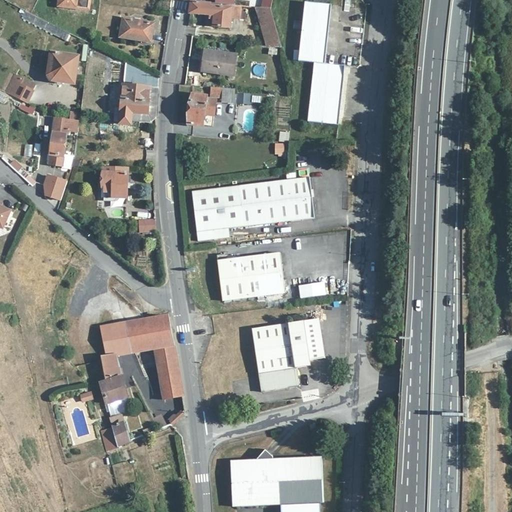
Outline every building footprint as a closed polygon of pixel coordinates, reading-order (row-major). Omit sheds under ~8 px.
[(59,0),(59,7),(85,9),(85,0),(59,0)] [(232,5),(194,1),(192,1),(190,13),(209,15),(215,15),(214,20),(214,27),(230,28),(232,5)] [(331,4),(305,2),(299,61),(314,63),(308,122),(338,125),(344,74),(341,74),(337,69),(338,66),(325,64),(331,4)] [(271,9),(264,8),(257,7),(268,47),(282,48),(273,17),(271,9)] [(31,14),(25,10),(21,18),(48,32),(66,41),(70,34),(31,14)] [(154,25),(123,19),(120,37),(151,43),(154,25)] [(238,55),(208,50),(206,60),(203,60),(201,72),(235,77),(238,55)] [(78,58),(52,54),(49,77),(51,80),(75,84),(78,58)] [(159,79),(126,62),(124,85),(119,124),(131,125),(131,122),(150,123),(155,118),(159,79)] [(23,80),(14,76),(6,92),(26,102),(32,91),(20,85),(23,80)] [(35,85),(23,80),(20,85),(32,91),(35,85)] [(235,89),(211,87),(210,94),(222,96),(222,102),(234,103),(235,89)] [(207,97),(192,95),(188,124),(202,126),(203,125),(213,126),(216,102),(206,100),(207,97)] [(72,120),(55,118),(53,134),(51,155),(49,165),(62,167),(62,168),(71,170),(73,156),(64,155),(66,136),(67,131),(78,132),(79,121),(77,121),(72,120)] [(281,132),(280,142),(288,142),(289,133),(281,132)] [(276,144),(275,155),(284,155),(284,144),(276,144)] [(21,167),(15,161),(11,165),(18,171),(21,167)] [(128,168),(103,167),(103,173),(103,198),(127,198),(128,173),(128,168)] [(36,182),(30,176),(25,180),(33,186),(36,182)] [(67,182),(52,177),(50,183),(65,189),(67,182)] [(314,219),(309,178),(239,187),(192,193),(198,241),(214,239),(213,230),(228,228),(244,226),(314,219)] [(65,189),(50,183),(48,188),(64,193),(65,189)] [(0,227),(4,229),(11,212),(0,206),(0,227)] [(155,230),(155,220),(139,221),(140,232),(155,230)] [(213,230),(214,239),(230,238),(228,228),(213,230)] [(285,294),(280,254),(218,262),(223,302),(285,294)] [(325,283),(298,285),(299,298),(326,297),(325,283)] [(144,321),(142,305),(133,306),(128,307),(131,323),(100,328),(106,356),(103,357),(107,381),(101,382),(106,404),(128,397),(122,377),(116,355),(135,352),(148,349),(155,348),(175,345),(169,316),(144,321)] [(319,320),(304,322),(253,330),(262,393),(299,387),(296,368),(311,366),(310,361),(325,359),(319,320)] [(183,396),(175,345),(155,348),(156,354),(164,399),(183,396)] [(23,372),(18,357),(8,360),(12,375),(23,372)] [(79,395),(80,402),(93,400),(92,393),(79,395)] [(110,417),(121,414),(126,412),(128,407),(129,402),(128,397),(106,404),(110,417)] [(123,423),(121,414),(110,417),(113,427),(123,423)] [(166,426),(161,415),(153,418),(158,429),(166,426)] [(129,441),(124,423),(123,423),(113,427),(113,429),(117,441),(118,445),(129,441)] [(117,441),(113,429),(102,432),(105,445),(117,441)] [(273,458),(268,453),(259,461),(231,462),(233,507),(324,503),(322,458),(273,460),(273,458)]
